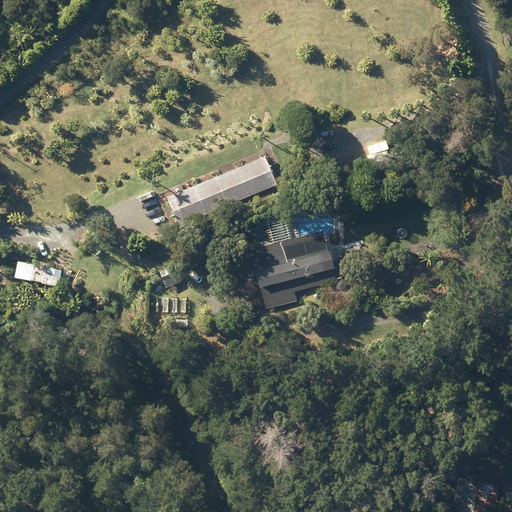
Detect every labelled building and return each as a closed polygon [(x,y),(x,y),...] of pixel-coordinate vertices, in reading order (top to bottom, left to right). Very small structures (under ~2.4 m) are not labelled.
[(266,155),(168,196),(180,225),(278,184),(266,155)] [(344,213),(332,213),(332,238),(344,238),(344,213)] [(164,229),(148,235),(151,241),(166,235),(164,229)] [(324,229),(252,249),(268,308),(299,300),(296,290),(338,279),(324,229)] [(59,285),(62,269),(19,261),(16,277),(59,285)] [(74,302),(74,289),(62,289),(62,301),(74,302)] [(456,477),(451,509),(468,511),(491,511),(496,484),(456,477)]
